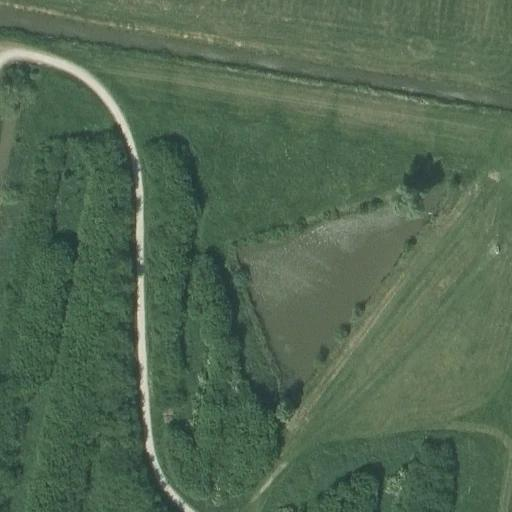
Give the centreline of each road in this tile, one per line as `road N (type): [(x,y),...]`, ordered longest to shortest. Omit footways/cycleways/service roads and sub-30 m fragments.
road 1 (track): [(185,511),(155,476),(149,455),(133,156),(104,95),(59,64)]
road 2 (track): [(511,131),(59,64)]
